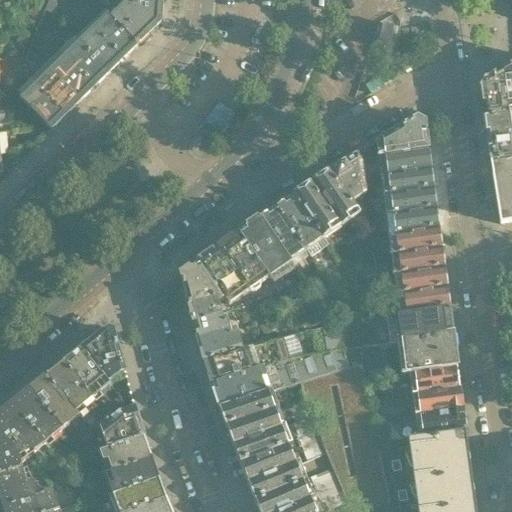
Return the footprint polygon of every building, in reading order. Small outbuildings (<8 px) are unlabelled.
[(57,4),(57,0),(48,0),(49,1),(44,12),(52,14),(57,4)] [(162,7),(124,3),(110,17),(138,45),(160,23),(162,7)] [(34,21),(38,12),(31,8),(27,17),(34,21)] [(138,45),(110,17),(107,15),(91,31),(87,27),(75,39),(109,74),(138,45)] [(26,47),(30,37),(20,34),(16,43),(26,47)] [(109,74),(75,39),(62,52),(65,56),(49,72),(80,102),(109,74)] [(403,73),(410,69),(406,62),(399,66),(403,73)] [(511,65),(501,71),(507,117),(509,117),(510,125),(511,125),(511,124),(511,65)] [(480,88),(484,120),(507,117),(501,71),(484,81),(480,88)] [(80,102),(49,72),(19,101),(49,132),(80,102)] [(6,73),(7,83),(18,82),(17,73),(6,73)] [(10,117),(21,116),(20,105),(9,106),(10,117)] [(509,117),(507,117),(484,120),(487,142),(511,138),(511,131),(511,125),(510,125),(509,117)] [(417,121),(376,144),(378,159),(428,151),(424,125),(417,121)] [(511,138),(487,142),(490,164),(491,164),(491,165),(511,161),(511,138)] [(428,151),(378,159),(381,178),(431,171),(428,151)] [(357,156),(331,173),(352,204),(362,198),(366,195),(363,165),(357,156)] [(140,166),(135,160),(131,164),(136,170),(140,166)] [(511,161),(491,165),(490,165),(493,179),(497,178),(500,211),(498,211),(500,226),(511,223),(511,161)] [(431,171),(381,178),(383,198),(433,191),(431,171)] [(331,173),(312,185),(341,228),(360,216),(356,210),(352,204),(331,173)] [(312,185),(294,197),(323,240),(341,228),(312,185)] [(433,191),(383,198),(384,207),(386,219),(436,211),(433,191)] [(294,197),(278,208),(307,251),(323,240),(294,197)] [(278,208),(260,220),(290,263),(307,251),(278,208)] [(436,211),(386,219),(388,238),(438,231),(436,211)] [(260,220),(239,235),(269,280),(270,281),(277,275),(292,265),(290,263),(260,220)] [(438,231),(388,238),(391,257),(441,250),(438,231)] [(239,235),(219,248),(250,293),(269,280),(239,235)] [(219,248),(199,263),(226,301),(230,307),(250,293),(219,248)] [(441,250),(391,257),(394,277),(444,270),(441,250)] [(199,263),(182,274),(182,275),(181,276),(181,277),(193,324),(222,316),(219,306),(226,301),(199,263)] [(292,265),(277,275),(280,279),(294,269),(294,268),(292,265)] [(444,270),(394,277),(397,298),(446,290),(444,270)] [(381,297),(378,277),(366,278),(368,299),(381,297)] [(446,290),(397,298),(399,318),(449,311),(446,290)] [(307,332),(327,321),(321,310),(301,322),(307,332)] [(397,344),(452,334),(449,311),(399,318),(334,329),(343,352),(397,344)] [(222,316),(193,324),(205,365),(244,353),(237,327),(230,329),(229,324),(226,325),(222,316)] [(288,326),(290,338),(302,334),(299,323),(288,326)] [(305,358),(343,352),(334,329),(307,333),(302,334),(290,338),(244,353),(205,365),(211,387),(305,358)] [(106,332),(82,351),(104,380),(107,378),(125,373),(114,334),(113,333),(111,332),(110,331),(108,331),(107,331),(106,332)] [(452,334),(397,344),(400,377),(408,376),(457,369),(452,334)] [(82,351),(64,365),(91,402),(110,387),(104,380),(82,351)] [(272,394),(328,376),(348,369),(343,352),(305,358),(211,387),(215,399),(219,411),(272,394)] [(64,365),(47,379),(73,413),(77,418),(84,413),(82,409),(91,402),(64,365)] [(457,369),(408,376),(410,397),(411,397),(460,390),(457,369)] [(47,379),(29,392),(61,432),(68,427),(63,421),(73,413),(47,379)] [(460,390),(411,397),(414,418),(463,412),(460,390)] [(29,392),(12,406),(43,446),(61,432),(29,392)] [(272,394),(219,411),(226,429),(278,411),(272,394)] [(130,396),(118,399),(124,405),(132,403),(130,396)] [(325,454),(305,402),(287,409),(306,462),(325,454)] [(12,406),(0,415),(0,426),(24,456),(31,450),(33,454),(43,446),(12,406)] [(118,413),(112,418),(99,429),(106,452),(144,439),(134,408),(118,413)] [(278,411),(226,429),(233,448),(284,430),(278,411)] [(463,412),(414,418),(417,437),(465,431),(463,412)] [(24,456),(0,426),(0,478),(21,471),(18,460),(24,456)] [(284,430),(233,448),(240,466),(291,447),(284,430)] [(476,511),(465,431),(417,437),(414,438),(414,439),(408,440),(408,443),(414,442),(423,511),(476,511)] [(144,439),(106,452),(101,454),(104,462),(109,461),(113,473),(152,460),(144,439)] [(291,447),(240,466),(247,485),(297,465),(291,447)] [(152,460),(113,473),(111,474),(114,485),(107,487),(111,496),(159,480),(152,460)] [(391,463),(393,473),(401,471),(399,461),(391,463)] [(297,465),(247,485),(255,503),(305,482),(297,465)] [(26,469),(21,471),(0,478),(0,494),(5,510),(36,499),(26,469)] [(258,511),(283,511),(338,489),(331,471),(305,482),(255,503),(258,511)] [(159,480),(111,496),(117,511),(134,511),(166,500),(159,480)] [(326,511),(344,504),(338,489),(283,511),(326,511)] [(399,503),(407,501),(405,491),(397,493),(399,503)] [(36,499),(5,510),(5,511),(56,511),(59,511),(52,493),(36,499)] [(171,511),(166,500),(134,511),(171,511)]
